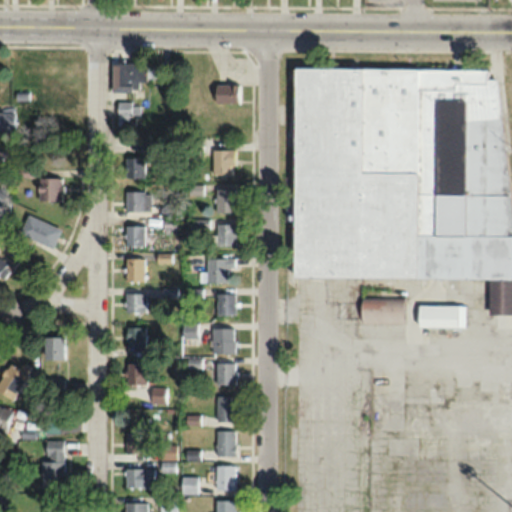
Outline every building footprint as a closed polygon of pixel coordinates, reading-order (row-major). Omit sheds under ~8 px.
[(485,66),(292,68),(293,278),(487,277),(487,314),(508,314),(506,78),(486,78),(485,66)] [(239,102),(239,83),(213,83),(213,102),(239,102)] [(117,124),(136,124),(136,101),(117,101),(117,124)] [(0,128),(15,128),(15,110),(0,109),(0,128)] [(233,148),(211,148),(211,173),(233,173),(233,148)] [(61,200),(61,176),(35,176),(35,200),(61,200)] [(234,188),(214,188),(214,211),(234,211),(234,188)] [(150,190),(125,190),(125,210),(150,210),(150,190)] [(60,229),(28,213),(18,232),(51,248),(60,229)] [(208,218),(189,218),(189,230),(208,230),(208,218)] [(213,245),(234,245),(234,223),(213,223),(213,245)] [(125,245),(144,245),(144,225),(125,225),(125,245)] [(124,281),(143,281),(143,257),(124,257),(124,281)] [(227,268),(233,268),(233,257),(205,257),(205,282),(227,282),(227,268)] [(146,312),(146,292),(124,292),(124,312),(146,312)] [(215,292),(215,314),(234,314),(234,293),(215,292)] [(402,297),(360,297),(360,323),(402,323),(402,297)] [(462,305),(417,305),(417,326),(462,326),(462,305)] [(197,322),(183,322),(183,336),(197,336),(197,322)] [(145,326),(125,326),(125,346),(145,346),(145,326)] [(211,353),(233,353),(233,327),(211,327),(211,353)] [(65,336),(43,336),(43,359),(65,359),(65,336)] [(12,358),(0,374),(0,392),(10,399),(30,370),(12,358)] [(216,384),(235,384),(235,361),(216,361),(216,384)] [(147,384),(147,362),(125,362),(125,384),(147,384)] [(43,396),(64,396),(64,377),(43,377),(43,396)] [(165,402),(165,387),(152,387),(152,402),(165,402)] [(37,409),(37,395),(26,395),(26,409),(37,409)] [(235,420),(235,396),(216,396),(216,420),(235,420)] [(13,412),(0,405),(0,431),(3,433),(13,412)] [(235,430),(216,430),(216,454),(235,454),(235,430)] [(125,453),(150,452),(150,453),(159,453),(159,459),(176,459),(176,443),(141,443),(141,431),(125,431),(125,453)] [(64,439),(41,439),(41,486),(64,486),(64,439)] [(216,489),(235,489),(235,464),(216,464),(216,489)] [(155,487),(155,468),(125,468),(125,487),(155,487)] [(197,493),(197,475),(180,475),(180,493),(197,493)] [(161,511),(178,511),(178,497),(161,497),(161,511)] [(236,511),(236,499),(216,499),(215,511),(236,511)]
